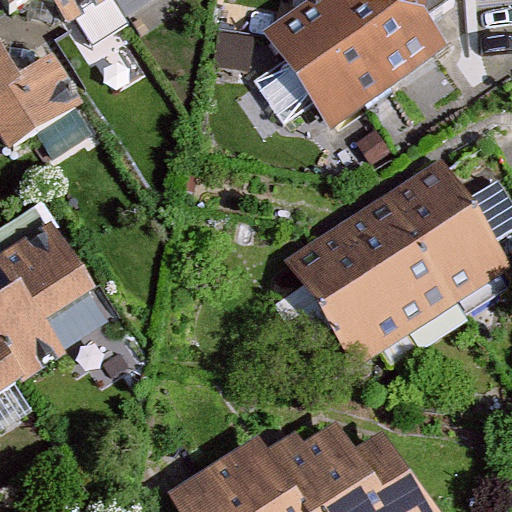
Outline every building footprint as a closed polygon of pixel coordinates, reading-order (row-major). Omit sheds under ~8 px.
[(0,0),(0,18),(27,2),(49,37),(107,0),(0,0)] [(313,0),(312,6),(254,45),(317,139),(426,66),(404,33),(409,0),(313,0)] [(0,91),(0,159),(64,120),(33,71),(0,91)] [(511,271),(511,266),(444,159),(295,253),(366,364),(511,271)] [(73,308),(30,240),(0,258),(0,397),(45,369),(26,338),(73,308)] [(409,511),(363,448),(335,468),(316,441),(288,460),(279,447),(249,468),(240,454),(158,511),(409,511)]
